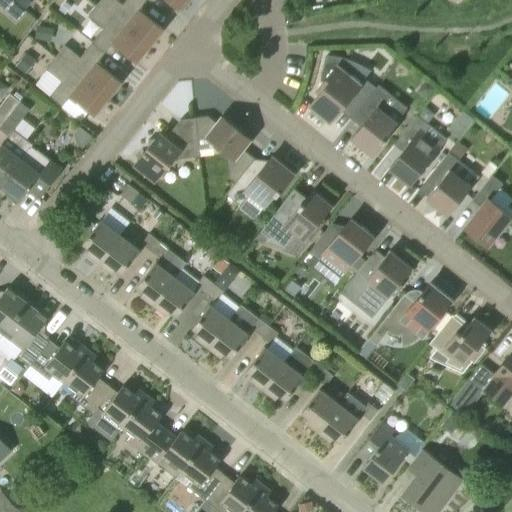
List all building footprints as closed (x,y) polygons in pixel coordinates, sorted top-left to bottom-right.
[(14,1),(13,1),(11,0),(0,0),(0,6),(5,11),(14,1)] [(13,0),(13,1),(14,1),(24,10),(32,1),(30,0),(13,0)] [(139,10),(147,0),(146,0),(126,0),(122,5),(116,0),(101,0),(98,4),(150,46),(163,29),(139,10)] [(165,0),(178,10),(186,0),(146,0),(147,0),(146,0),(165,0)] [(66,2),(59,10),(66,15),(72,7),(66,2)] [(136,63),(150,46),(98,4),(88,16),(103,28),(92,43),(104,53),(112,44),(136,63)] [(46,41),(49,28),(38,26),(35,39),(46,41)] [(97,63),(104,53),(92,43),(80,58),(65,45),(55,57),(107,99),(121,82),(97,63)] [(26,74),(37,61),(27,53),(17,67),(26,74)] [(94,116),(107,99),(55,57),(46,69),(47,70),(37,82),(51,94),(49,96),(62,106),(70,96),(94,116)] [(356,114),(378,86),(376,88),(364,79),(359,85),(349,77),(354,71),(352,69),(348,67),(342,63),(339,62),(331,59),(325,57),(320,80),(321,80),(323,82),(316,91),(319,94),(310,105),(314,109),(313,111),(324,120),(325,118),(330,122),(344,105),(356,114)] [(428,98),(435,88),(426,81),(418,90),(428,98)] [(378,86),(356,114),(365,122),(351,139),(372,155),(384,140),(383,138),(395,123),(387,116),(392,110),(383,102),(389,94),(378,86)] [(17,92),(13,97),(20,102),(24,97),(17,92)] [(0,127),(20,102),(13,97),(10,94),(0,106),(0,127)] [(20,102),(0,127),(0,129),(9,136),(30,109),(20,102)] [(428,123),(434,114),(425,107),(418,115),(428,123)] [(235,182),(253,162),(255,159),(242,149),(249,139),(222,118),(217,124),(207,116),(195,118),(198,138),(207,137),(233,157),(229,163),(230,178),(235,182)] [(409,185),(439,149),(424,137),(431,128),(416,116),(399,138),(407,145),(388,169),(409,185)] [(200,156),(198,138),(195,118),(180,120),(165,138),(159,133),(134,165),(155,181),(173,159),(200,156)] [(41,134),(44,137),(52,127),(49,124),(41,134)] [(448,216),(479,177),(459,161),(468,150),(457,142),(448,152),(426,181),(435,188),(426,199),(448,216)] [(0,185),(0,186),(21,159),(2,144),(0,146),(0,185)] [(21,159),(0,186),(20,201),(27,191),(39,200),(62,169),(50,160),(48,162),(30,148),(21,159)] [(253,162),(235,182),(226,194),(240,205),(249,194),(265,206),(274,194),(276,196),(293,174),(271,157),(261,169),(253,162)] [(497,238),(503,231),(501,229),(511,217),(489,199),(502,183),(491,175),(473,199),(482,206),(464,229),(487,247),(495,237),(497,238)] [(120,195),(131,203),(138,193),(128,185),(120,195)] [(315,193),(313,191),(307,199),(302,199),(300,201),(290,194),(262,230),(270,236),(266,242),(282,248),(294,232),(304,240),(307,237),(310,239),(308,241),(309,242),(324,223),(321,220),(331,206),(329,205),(330,204),(315,192),(315,193)] [(164,215),(159,210),(154,216),(159,221),(164,215)] [(359,227),(350,219),(337,235),(328,228),(313,246),(344,271),(372,237),(368,234),(368,231),(362,227),(359,227)] [(99,262),(120,235),(101,220),(83,243),(90,248),(86,253),(99,262)] [(150,252),(158,241),(149,234),(141,245),(150,252)] [(120,235),(99,262),(111,272),(115,267),(121,273),(139,250),(120,235)] [(158,241),(150,252),(159,259),(167,248),(158,241)] [(411,269),(389,251),(379,264),(369,256),(340,293),(355,305),(384,302),(388,297),(391,294),(394,297),(402,287),(399,284),(411,269)] [(229,263),(221,258),(214,268),(221,274),(229,263)] [(153,305),(174,277),(155,262),(137,285),(144,290),(140,295),(153,305)] [(206,294),(213,284),(203,276),(196,286),(206,294)] [(174,277),(153,305),(166,314),(169,310),(177,315),(194,292),(174,277)] [(422,336),(451,300),(446,297),(444,293),(441,290),(438,288),(434,287),(429,283),(414,302),(404,294),(368,338),(376,345),(387,331),(393,334),(397,335),(400,335),(405,334),(409,331),(412,328),(422,336)] [(213,284),(206,294),(216,301),(224,291),(213,284)] [(0,331),(3,334),(28,302),(8,287),(0,297),(0,331)] [(30,366),(50,339),(38,331),(48,318),(28,302),(3,334),(22,349),(17,356),(30,366)] [(208,347),(229,320),(210,305),(192,327),(199,332),(195,337),(208,347)] [(261,336),(268,326),(268,325),(259,318),(241,305),(229,320),(208,347),(221,357),(224,352),(231,358),(252,330),(261,336)] [(263,313),(259,318),(268,325),(272,320),(263,313)] [(466,326),(452,315),(429,343),(447,358),(444,362),(460,369),(468,359),(473,363),(485,349),(480,344),(490,332),(473,318),(466,326)] [(268,326),(261,336),(271,344),(278,334),(268,326)] [(65,381),(88,349),(80,344),(76,349),(64,340),(59,347),(50,339),(30,366),(49,380),(55,373),(65,381)] [(262,389),(284,362),(264,347),(247,369),(254,375),(250,379),(262,389)] [(315,378),(323,368),(296,347),(284,362),(262,389),(276,399),(278,396),(285,400),(303,378),(301,376),(305,371),(315,378)] [(89,409),(108,385),(98,377),(103,371),(92,361),(96,356),(88,349),(65,381),(75,388),(70,394),(89,409)] [(511,351),(492,376),(493,377),(483,390),(503,406),(511,393),(511,351)] [(0,374),(12,384),(24,368),(12,359),(0,374)] [(323,368),(315,378),(325,386),(333,376),(323,368)] [(406,390),(414,379),(407,373),(398,384),(406,390)] [(375,395),(385,402),(394,390),(383,383),(375,395)] [(124,426),(147,396),(139,389),(134,395),(122,385),(117,392),(108,385),(89,409),(94,413),(87,422),(111,441),(123,426),(124,426)] [(317,432),(338,404),(319,390),(301,412),(308,417),(304,422),(317,432)] [(338,404),(317,432),(330,442),(334,438),(340,442),(358,420),(357,419),(361,414),(369,421),(378,410),(368,403),(365,406),(347,392),(338,405),(338,404)] [(462,414),(472,403),(460,393),(450,405),(462,414)] [(147,455),(166,430),(157,423),(162,417),(150,407),(154,402),(147,396),(124,426),(133,434),(129,440),(147,455)] [(462,422),(450,413),(440,426),(452,436),(462,422)] [(411,465),(423,449),(426,445),(407,430),(392,439),(389,436),(393,432),(381,424),(360,451),(371,459),(364,467),(384,483),(403,459),(411,465)] [(0,459),(19,441),(3,425),(0,427),(0,459)] [(181,471),(205,440),(197,434),(192,440),(180,430),(175,437),(166,430),(147,455),(166,470),(171,464),(181,471)] [(205,500),(224,475),(215,468),(220,462),(208,452),(212,446),(205,440),(181,471),(191,479),(186,485),(205,500)] [(423,449),(411,465),(420,472),(402,496),(422,511),(438,511),(463,480),(461,478),(465,473),(450,462),(446,467),(423,449)] [(233,511),(241,511),(262,485),(255,479),(250,485),(238,476),(234,482),(224,475),(205,500),(220,511),(226,511),(229,509),(233,511)] [(21,511),(31,503),(14,485),(4,494),(3,493),(0,496),(0,511),(21,511)] [(262,485),(241,511),(274,511),(278,506),(266,497),(270,491),(262,485)] [(312,501),(299,504),(300,511),(303,511),(314,510),(312,501)]
